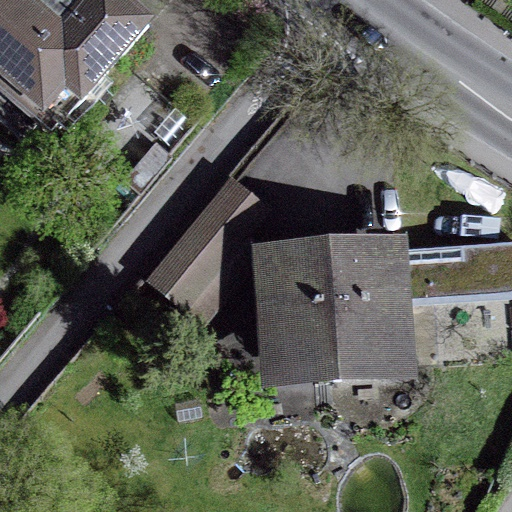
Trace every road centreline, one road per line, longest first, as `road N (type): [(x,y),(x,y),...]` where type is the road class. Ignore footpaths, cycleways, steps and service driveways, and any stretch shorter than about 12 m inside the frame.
road 1 (residential): [(343,0),(162,241),(0,417)]
road 2 (primary): [(348,0),(511,107)]
